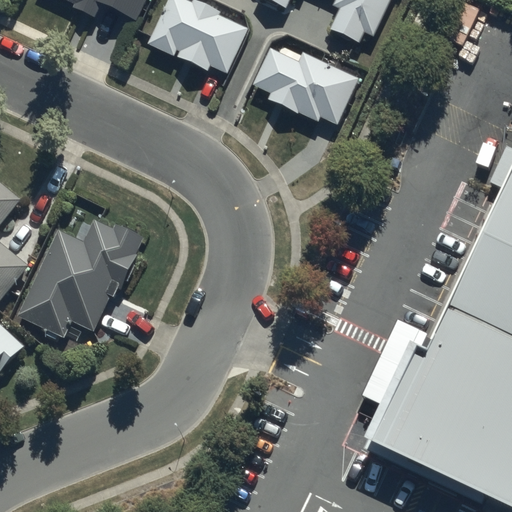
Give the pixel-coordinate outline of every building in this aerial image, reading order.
[(66,0),(78,5),(76,9),(99,19),(105,6),(140,22),(149,0),(66,0)] [(195,5),(185,0),(172,0),(151,45),(176,57),(179,50),(183,52),(180,59),(210,74),(213,68),(229,76),(251,31),(220,15),(221,13),(197,1),(195,5)] [(266,0),(266,2),(280,8),(281,6),(289,10),(293,0),(340,0),(337,7),(343,10),(333,31),(341,35),(340,37),(353,43),(354,41),(362,45),(367,34),(376,38),(394,0),(266,0)] [(302,64),(274,50),(256,87),(274,96),(271,101),(300,115),(301,114),(320,123),(323,118),(339,126),(361,82),(306,55),(302,64)] [(0,304),(31,267),(2,244),(2,227),(23,202),(0,182),(0,304)] [(376,445),(511,509),(511,197),(438,352),(424,345),(416,361),(376,445)] [(86,244),(60,231),(19,318),(49,331),(47,336),(57,340),(59,335),(67,339),(75,323),(95,332),(112,296),(115,298),(120,289),(123,290),(139,257),(137,256),(146,238),(117,225),(114,231),(96,222),(86,244)] [(0,372),(2,375),(27,348),(0,323),(0,372)]
